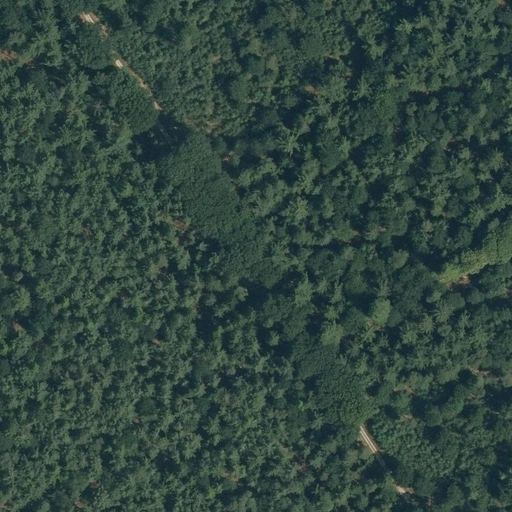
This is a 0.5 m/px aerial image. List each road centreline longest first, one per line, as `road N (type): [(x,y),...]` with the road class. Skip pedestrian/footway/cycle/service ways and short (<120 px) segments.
road 1 (track): [(69,0),(411,511)]
road 2 (track): [(511,240),(307,357)]
